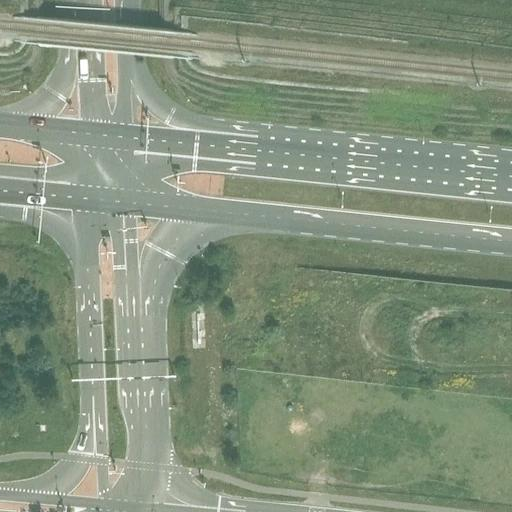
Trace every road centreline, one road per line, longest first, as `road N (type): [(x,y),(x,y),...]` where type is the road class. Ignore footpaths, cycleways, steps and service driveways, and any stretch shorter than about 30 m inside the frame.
road 1 (primary): [(231,212),(511,242)]
road 2 (primary): [(511,176),(259,151)]
road 3 (tertiary): [(88,199),(94,403)]
road 4 (tertiary): [(137,507),(136,322)]
road 5 (primary): [(259,151),(161,108),(144,91),(127,43)]
road 6 (primary): [(136,322),(166,255),(231,212)]
road 7 (primary): [(259,151),(124,139)]
road 8 (tertiary): [(94,403),(80,460),(19,499)]
road 9 (primary): [(83,26),(53,92),(17,127)]
